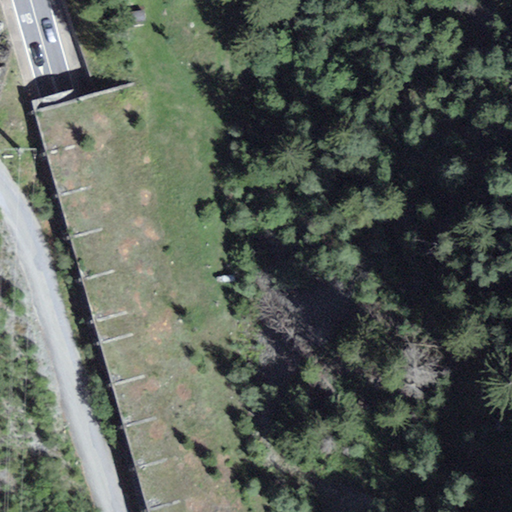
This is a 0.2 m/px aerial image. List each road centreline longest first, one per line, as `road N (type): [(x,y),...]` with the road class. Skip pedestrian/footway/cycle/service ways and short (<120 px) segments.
road 1 (secondary): [(175,511),(30,0)]
road 2 (unclassified): [(117,511),(99,426),(0,202)]
